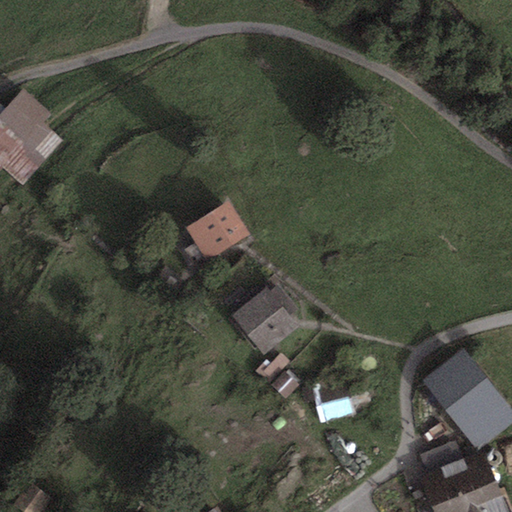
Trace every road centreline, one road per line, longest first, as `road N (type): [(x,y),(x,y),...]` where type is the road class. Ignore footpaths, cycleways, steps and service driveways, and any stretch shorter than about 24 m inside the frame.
road 1 (track): [(511,149),(388,73),(302,36),(238,27),(33,76),(0,93)]
road 2 (residential): [(511,319),(436,335),(415,349),(405,437),(390,466),(338,511)]
